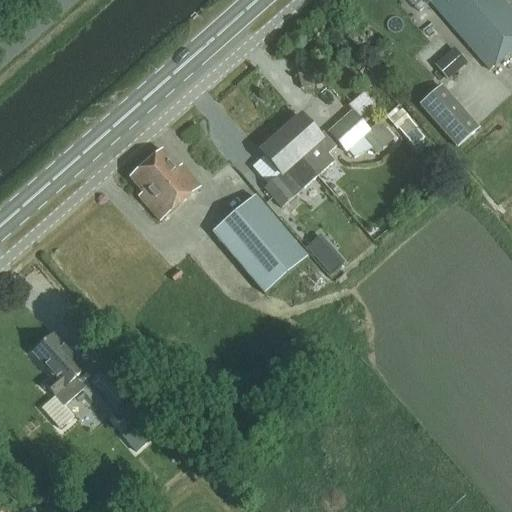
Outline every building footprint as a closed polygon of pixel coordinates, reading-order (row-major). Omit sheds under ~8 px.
[(424,0),(489,73),(511,53),(511,15),(498,0),(424,0)] [(462,77),(462,55),(443,54),(443,77),(462,77)] [(456,151),(478,131),(441,89),(419,109),(456,151)] [(314,107),(330,127),(349,112),(333,92),(314,107)] [(416,148),(428,136),(401,108),(389,120),(416,148)] [(370,134),(352,113),(327,134),(346,155),(370,134)] [(280,137),(300,161),(316,180),(333,165),(327,158),(335,151),(324,138),(319,142),(300,120),(280,137)] [(301,193),(284,174),(300,161),(280,137),(259,155),(279,178),(263,191),(280,211),(301,193)] [(158,222),(198,189),(180,167),(177,169),(162,152),(129,180),(140,193),(137,196),(158,222)] [(220,174),(223,184),(240,179),(237,169),(220,174)] [(254,198),(212,234),(264,296),(307,260),(254,198)] [(334,254),(321,266),(330,276),(343,265),(334,254)] [(75,387),(71,383),(84,372),(53,337),(32,355),(53,379),(44,387),(62,408),(82,391),(77,385),(75,387)] [(132,428),(123,437),(137,452),(153,438),(138,421),(148,412),(109,367),(92,383),(132,428)]
